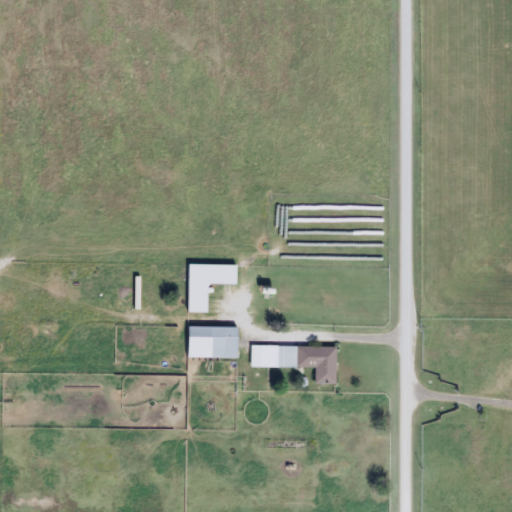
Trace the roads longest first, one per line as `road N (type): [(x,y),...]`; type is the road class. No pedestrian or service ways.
road 1 (residential): [(409,511),(410,0)]
road 2 (residential): [(410,342),(255,334)]
